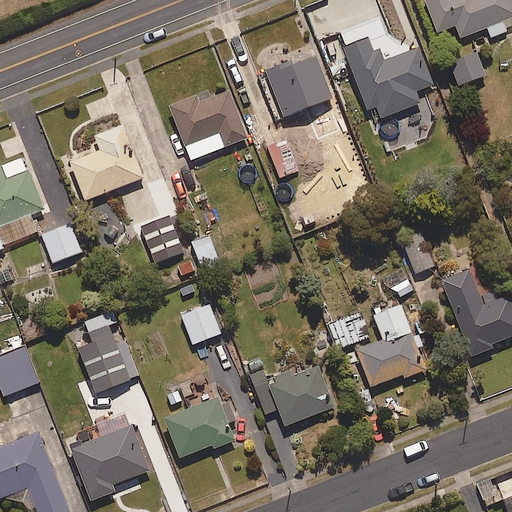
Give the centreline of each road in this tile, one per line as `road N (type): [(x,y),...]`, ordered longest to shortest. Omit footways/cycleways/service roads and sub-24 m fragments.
road 1 (residential): [(304,511),(511,429)]
road 2 (secondary): [(180,0),(0,71)]
